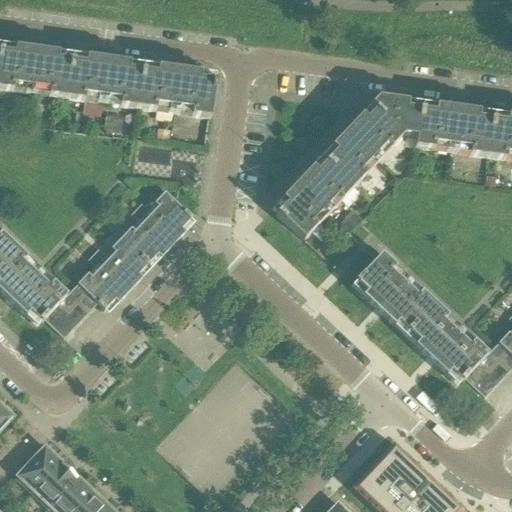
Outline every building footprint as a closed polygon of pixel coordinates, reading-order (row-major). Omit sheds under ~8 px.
[(31,52),(0,48),(0,49),(0,92),(12,95),(13,88),(48,93),(47,99),(66,102),(71,58),(41,54),(41,52),(31,51),(31,52)] [(137,112),(143,68),(112,64),(112,62),(102,61),(102,62),(71,58),(66,102),(83,104),(84,98),(119,103),(118,109),(137,112)] [(173,72),(143,68),(137,112),(154,114),(155,108),(191,113),(190,119),(206,121),(209,122),(213,94),(214,84),(211,84),(212,78),(183,74),(183,72),(174,71),(173,72)] [(377,101),(370,108),(403,139),(415,140),(413,151),(415,151),(421,107),(377,101)] [(451,111),(421,107),(415,151),(432,153),(433,147),(451,150),(469,152),(468,158),(486,161),(492,117),(461,113),(461,111),(452,110),(451,111)] [(341,139),(321,160),(353,190),(365,177),(361,173),(374,159),(385,147),(390,151),(401,139),(403,139),(370,108),(364,114),(347,132),(346,131),(339,138),(341,139)] [(511,119),(492,117),(486,161),(504,163),(505,157),(511,158),(511,119)] [(123,120),(114,119),(106,118),(104,134),(120,136),(123,120)] [(169,133),(157,131),(155,141),(168,143),(169,133)] [(353,190),(321,160),(299,183),(298,182),(291,189),(293,190),(272,211),(277,216),(275,218),(282,224),(302,243),(316,230),(311,225),(324,212),(336,199),(340,203),(353,190)] [(493,190),(495,180),(484,178),(483,189),(493,190)] [(129,231),(119,241),(147,266),(157,256),(160,260),(172,247),(184,234),(181,231),(191,221),(191,220),(184,214),(163,195),(153,206),(157,209),(150,216),(140,206),(135,212),(130,217),(140,227),(133,234),(129,231)] [(340,228),(346,234),(349,237),(361,224),(358,221),(352,215),(340,228)] [(0,261),(13,248),(2,237),(1,238),(0,239),(0,261)] [(147,266),(119,241),(110,251),(113,255),(106,262),(97,252),(92,257),(86,263),(96,273),(90,280),(86,276),(76,287),(96,306),(102,312),(103,313),(104,312),(113,302),(117,306),(129,293),(141,280),(137,277),(147,266)] [(13,248),(0,261),(0,295),(5,301),(4,302),(11,309),(12,308),(25,319),(29,315),(40,325),(41,326),(43,323),(47,319),(51,314),(60,305),(66,298),(52,285),(48,289),(34,277),(19,263),(23,259),(24,258),(13,248)] [(407,334),(434,307),(422,296),(421,297),(418,301),(403,287),(390,274),(394,270),(380,256),(380,257),(361,277),(354,284),(355,284),(366,294),(361,299),(373,311),(372,312),(379,318),(381,317),(393,329),(397,324),(407,334)] [(76,287),(68,296),(88,315),(88,314),(95,306),(96,307),(96,306),(76,287)] [(66,298),(60,305),(80,324),(80,323),(79,323),(87,315),(88,315),(68,296),(66,298)] [(60,305),(51,314),(71,333),(72,332),(71,331),(78,323),(79,324),(80,324),(60,305)] [(444,317),(434,307),(407,334),(418,344),(414,348),(426,360),(425,361),(432,368),(433,367),(445,378),(449,374),(460,384),(461,385),(464,382),(468,377),(467,377),(472,372),(480,363),(486,357),(472,344),(468,348),(456,337),(440,322),(443,318),(444,317)] [(47,319),(43,323),(63,342),(64,341),(63,340),(70,332),(71,333),(51,314),(47,319)] [(507,335),(497,346),(511,359),(511,317),(507,322),(511,326),(511,337),(511,339),(507,335)] [(511,359),(497,346),(489,355),(509,374),(509,373),(508,372),(511,368),(511,359)] [(489,355),(486,357),(480,363),(501,382),(500,381),(507,373),(508,374),(509,374),(489,355)] [(480,363),(472,372),(492,391),(491,390),(499,382),(500,383),(501,382),(480,363)] [(468,377),(464,382),(483,401),(484,400),(483,399),(491,391),(492,392),(492,391),(472,372),(467,377),(468,377)] [(0,406),(0,428),(11,417),(0,406)] [(461,511),(462,511),(457,507),(434,486),(421,473),(399,453),(394,448),(392,447),(391,448),(386,453),(357,485),(353,488),(351,490),(350,491),(351,493),(357,497),(372,511),(461,511)] [(19,478),(35,494),(62,466),(46,450),(19,478)] [(35,494),(51,509),(78,480),(62,466),(35,494)] [(51,509),(54,511),(77,511),(94,495),(78,480),(51,509)] [(77,511),(107,511),(109,510),(94,495),(77,511)]
